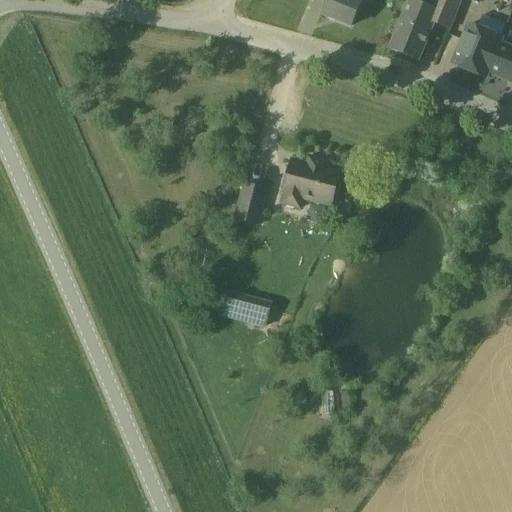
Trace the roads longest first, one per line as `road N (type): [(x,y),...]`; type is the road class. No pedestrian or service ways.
road 1 (unclassified): [(161,511),(0,138)]
road 2 (residential): [(511,126),(406,82),(218,25)]
road 3 (unclassified): [(218,25),(23,0)]
